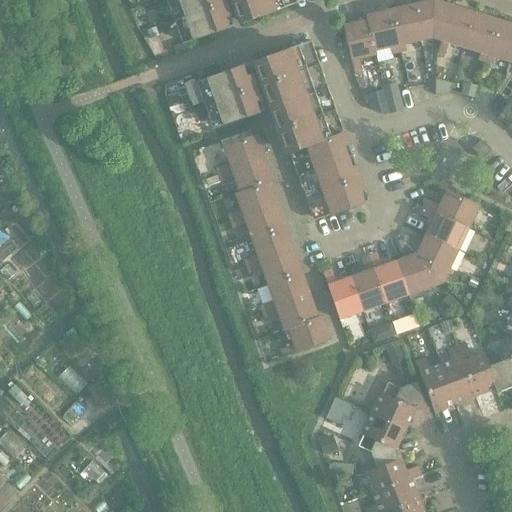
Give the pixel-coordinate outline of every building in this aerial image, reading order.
[(170,0),(178,20),(225,3),(223,0),(170,0)] [(229,0),(232,8),(238,25),(297,4),(295,0),(229,0)] [(437,0),(434,1),(432,39),(440,41),(441,42),(437,54),(444,56),(448,44),(464,49),(474,18),(475,14),(451,7),(444,0),(437,0)] [(434,1),(413,5),(421,41),(432,39),(434,1)] [(225,3),(178,20),(186,42),(186,43),(187,43),(233,27),(225,3)] [(413,5),(390,11),(399,53),(406,51),(405,45),(421,41),(413,5)] [(365,16),(366,21),(367,20),(374,52),(375,51),(391,48),(392,55),(399,53),(390,11),(365,16)] [(474,18),(464,49),(481,54),(478,60),(485,62),(498,21),(475,14),(474,18)] [(343,26),(344,30),(351,61),(354,74),(362,73),(359,60),(376,56),(375,51),(374,52),(367,20),(366,21),(343,26)] [(511,25),(498,21),(485,62),(492,65),(494,58),(511,63),(511,60),(511,58),(511,57),(511,25)] [(156,28),(148,31),(151,40),(159,37),(156,28)] [(186,42),(173,47),(176,55),(189,51),(187,43),(186,43),(186,42)] [(311,42),(252,63),(284,155),(294,152),(294,151),(339,135),(339,136),(344,134),(311,42)] [(247,65),(200,81),(208,105),(255,88),(247,65)] [(395,84),(382,88),(384,93),(389,112),(389,115),(403,112),(395,84)] [(464,86),(462,95),(474,98),(476,89),(464,86)] [(255,88),(208,105),(217,128),(263,112),(255,88)] [(384,93),(371,96),(375,111),(383,113),(389,112),(384,93)] [(179,98),(167,102),(172,117),(184,113),(179,98)] [(294,151),(294,152),(299,166),(303,165),(306,172),(303,172),(303,171),(301,172),(302,174),(352,156),(344,134),(339,136),(339,135),(294,151)] [(229,164),(216,168),(218,175),(265,159),(257,135),(223,147),(229,164)] [(482,141),(472,149),(482,160),(492,151),(482,141)] [(352,156),(302,174),(303,176),(304,175),(304,174),(306,173),(309,180),(305,181),(310,196),(360,179),(352,156)] [(265,159),(218,175),(221,182),(234,178),(239,193),(239,194),(265,184),(265,185),(269,183),(274,182),(265,159)] [(360,179),(310,196),(315,212),(319,210),(322,217),(319,218),(319,216),(317,217),(318,220),(368,202),(360,179)] [(241,211),(228,216),(231,222),(277,206),(269,183),(265,185),(265,184),(239,194),(239,193),(235,194),(241,211)] [(427,200),(423,207),(468,229),(479,206),(450,193),(443,208),(427,200)] [(277,206),(231,222),(233,229),(246,225),(251,241),(285,228),(277,206)] [(468,229),(423,207),(420,215),(436,223),(429,237),(458,251),(468,229)] [(257,256),(244,261),(247,268),(293,251),(285,228),(251,241),(257,256)] [(406,236),(403,240),(443,284),(458,251),(429,237),(425,244),(406,236)] [(404,258),(396,261),(408,296),(443,284),(403,240),(398,242),(404,258)] [(293,251),(247,268),(249,274),(262,270),(267,286),(302,273),(293,251)] [(381,267),(377,254),(369,257),(385,304),(408,296),(396,261),(381,267)] [(365,272),(351,277),(363,312),(385,304),(369,257),(361,260),(365,272)] [(331,270),(323,273),(329,290),(339,320),(363,312),(351,277),(336,283),(331,270)] [(273,301),(260,306),(263,313),(310,296),(302,273),(267,286),(273,301)] [(473,278),(468,287),(475,290),(479,283),(480,281),(473,278)] [(310,296),(263,313),(265,320),(278,315),(284,332),(288,330),(287,329),(313,320),(313,319),(317,318),(310,296)] [(450,296),(439,308),(448,317),(465,311),(450,296)] [(511,312),(502,333),(511,337),(511,312)] [(293,345),(280,350),(283,357),(296,353),(330,341),(321,316),(317,318),(313,319),(313,320),(287,329),(288,330),(293,345)] [(392,324),(370,331),(374,344),(396,336),(392,324)] [(469,353),(466,344),(457,348),(475,397),(495,390),(494,387),(488,367),(481,348),(469,353)] [(398,347),(385,351),(391,366),(404,362),(398,347)] [(451,360),(440,364),(455,405),(475,397),(457,348),(448,351),(451,360)] [(511,352),(509,360),(488,367),(494,387),(495,390),(496,394),(511,387),(511,352)] [(426,359),(416,363),(420,376),(434,412),(455,405),(440,364),(429,368),(426,359)] [(388,383),(373,415),(405,430),(414,411),(426,407),(417,382),(399,389),(388,383)] [(405,430),(373,415),(358,447),(370,453),(376,469),(398,461),(398,462),(401,461),(397,449),(405,430)] [(376,469),(367,472),(363,474),(370,494),(408,480),(408,481),(411,480),(421,476),(418,467),(402,473),(398,462),(398,461),(376,469)] [(375,506),(366,509),(367,511),(385,511),(419,500),(411,480),(408,481),(408,480),(370,494),(375,506)] [(423,511),(419,500),(385,511),(423,511)]
